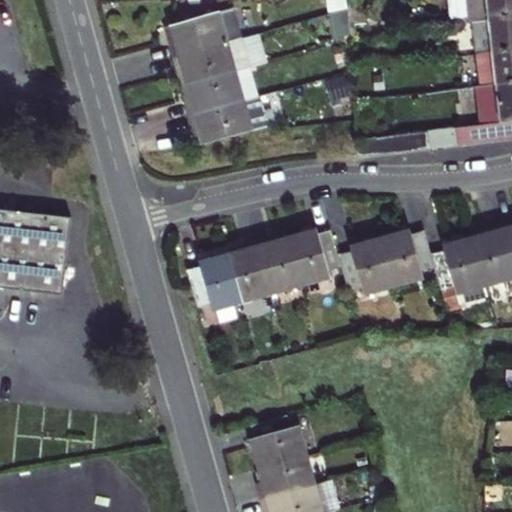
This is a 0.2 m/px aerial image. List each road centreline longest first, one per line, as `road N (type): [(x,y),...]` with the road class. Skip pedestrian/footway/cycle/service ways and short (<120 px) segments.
road 1 (residential): [(511,170),(435,181),(310,182),(131,224)]
road 2 (residential): [(131,224),(214,511)]
road 3 (residential): [(70,0),(131,224)]
